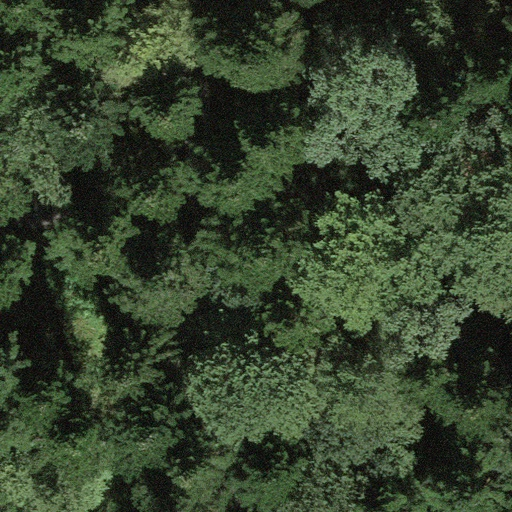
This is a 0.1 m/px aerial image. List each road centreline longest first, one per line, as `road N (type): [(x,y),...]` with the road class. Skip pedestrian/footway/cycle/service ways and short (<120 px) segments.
road 1 (track): [(228,511),(210,310),(200,0)]
road 2 (track): [(0,201),(210,310)]
